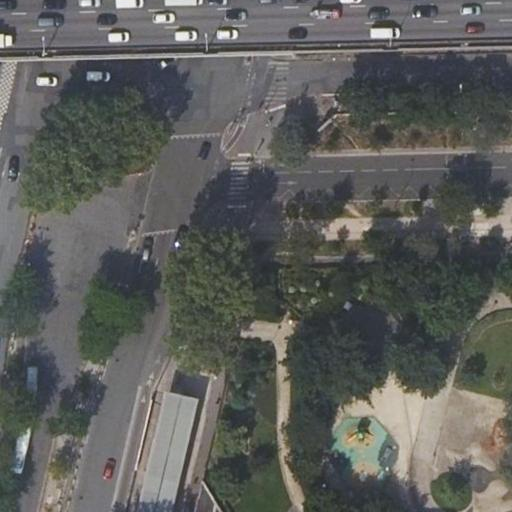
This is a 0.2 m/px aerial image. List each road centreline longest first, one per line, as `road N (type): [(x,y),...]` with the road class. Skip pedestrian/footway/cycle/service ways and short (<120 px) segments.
road 1 (trunk): [(0,31),(511,18)]
road 2 (primary): [(96,511),(181,185)]
road 3 (residential): [(181,185),(511,170)]
road 4 (trunk): [(208,83),(511,78)]
road 5 (primary): [(20,90),(208,83)]
